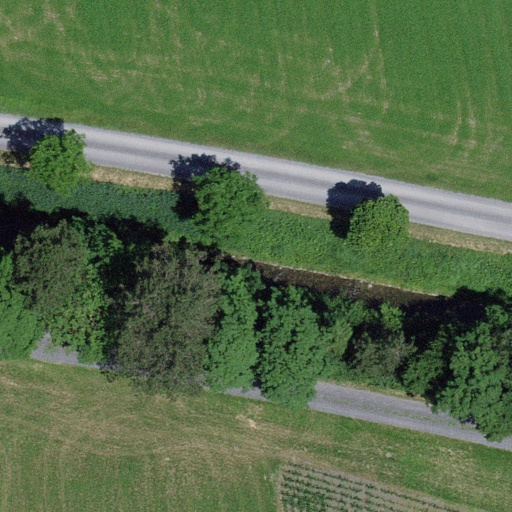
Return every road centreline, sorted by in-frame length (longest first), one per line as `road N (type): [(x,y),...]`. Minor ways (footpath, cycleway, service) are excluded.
road 1 (track): [(511,447),(0,349)]
road 2 (track): [(511,225),(0,146)]
